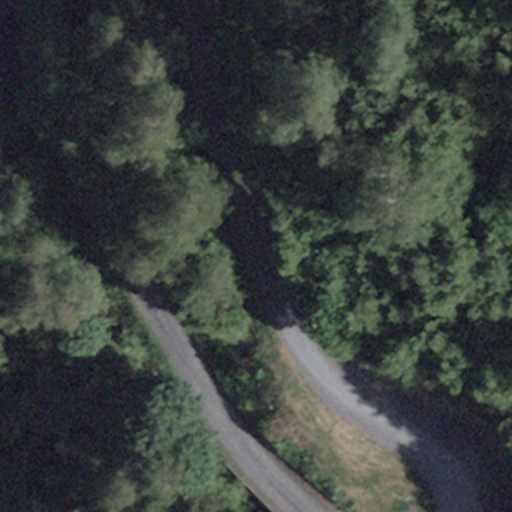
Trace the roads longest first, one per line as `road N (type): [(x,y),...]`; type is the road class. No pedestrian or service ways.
road 1 (unclassified): [(466,511),(457,486),(337,396),(283,337),(264,250),(182,0)]
road 2 (unclassified): [(0,23),(102,240),(287,511)]
